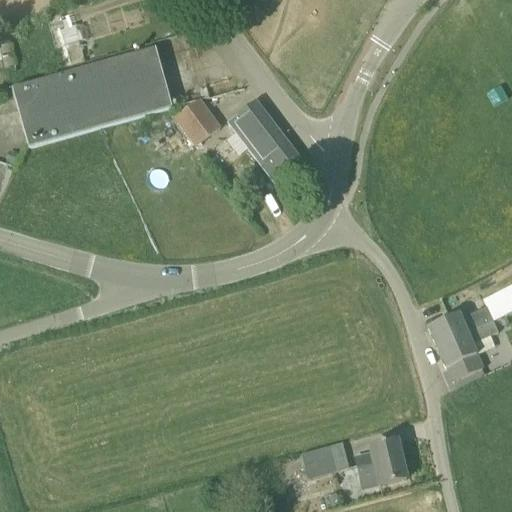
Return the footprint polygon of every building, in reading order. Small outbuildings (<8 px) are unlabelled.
[(65,48),(88,41),(84,26),(60,34),(65,48)] [(11,46),(0,47),(0,53),(2,63),(3,70),(15,68),(11,46)] [(155,51),(11,91),(28,151),(171,110),(155,51)] [(199,103),(174,120),(195,149),(220,131),(199,103)] [(230,125),(277,190),(288,182),(289,184),(306,171),(256,105),(230,125)] [(224,141),(208,156),(228,177),(244,162),(224,141)] [(13,153),(12,155),(8,162),(7,164),(14,168),(20,156),(13,153)] [(428,331),(428,332),(435,348),(491,323),(485,310),(460,321),(459,317),(428,331)] [(502,321),(496,324),(498,330),(505,327),(502,321)] [(491,323),(435,348),(446,372),(447,371),(453,385),(483,373),(471,346),(497,334),(491,323)] [(369,450),(370,455),(353,459),(361,492),(379,487),(379,488),(406,482),(397,443),(369,450)] [(349,470),(342,445),(301,457),(307,482),(349,470)]
